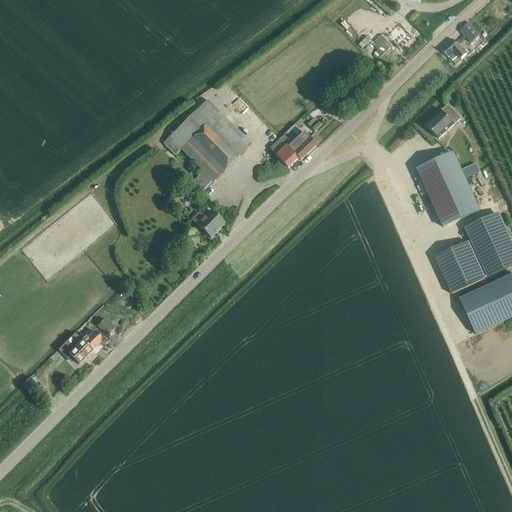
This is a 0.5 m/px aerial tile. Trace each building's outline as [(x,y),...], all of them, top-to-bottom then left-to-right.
[(459,32),(468,43),(470,44),(480,36),(469,23),(459,32)] [(399,25),(386,37),(399,51),(412,39),(399,25)] [(390,46),(383,39),(382,37),(373,46),(377,50),(373,55),(378,60),(391,47),(391,46),(392,46),(391,45),(390,46)] [(452,40),(441,50),(452,63),(455,60),(458,63),(466,55),(452,40)] [(207,100),(163,143),(175,155),(180,150),(202,172),(212,182),(222,171),(223,172),(246,149),(240,143),(245,139),(207,100)] [(455,112),(448,105),(441,111),(425,125),(438,139),(446,133),(461,119),(455,112)] [(316,145),(309,138),(304,132),(292,143),(284,135),(269,149),(287,168),(298,158),(300,160),(316,145)] [(443,227),(479,211),(454,154),(417,171),(443,227)] [(212,182),(202,172),(189,186),(198,195),(212,182)] [(208,199),(201,206),(205,211),(213,204),(208,199)] [(409,204),(400,209),(410,227),(419,222),(409,204)] [(191,220),(197,226),(210,238),(224,223),(211,211),(209,213),(208,214),(205,218),(199,212),(191,220)] [(487,278),(511,266),(511,241),(499,213),(464,229),(487,278)] [(452,295),(485,279),(469,243),(435,258),(452,295)] [(511,275),(459,299),(475,334),(511,317),(511,275)] [(107,336),(115,329),(104,319),(97,326),(107,336)] [(103,340),(96,333),(95,332),(87,339),(85,337),(82,340),(75,333),(74,334),(92,351),(103,340)] [(79,365),(92,351),(74,334),(58,350),(66,358),(69,355),(79,365)] [(25,371),(20,375),(26,382),(31,378),(25,371)]
